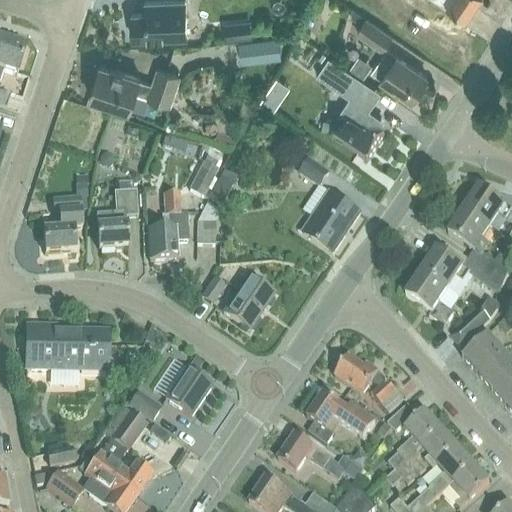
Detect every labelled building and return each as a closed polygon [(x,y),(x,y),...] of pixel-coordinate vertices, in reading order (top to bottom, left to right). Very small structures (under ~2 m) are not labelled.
[(133,39),(153,38),(188,38),(186,0),(175,0),(165,0),(145,1),(146,13),(132,14),(133,39)] [(450,0),(446,6),(449,9),(466,20),(479,0),(450,0)] [(366,19),(363,23),(357,32),(379,48),(389,35),(366,19)] [(226,43),(252,40),(250,23),(224,26),(226,43)] [(0,82),(3,74),(17,78),(26,50),(0,41),(0,82)] [(279,41),(263,43),(265,59),(281,57),(279,41)] [(387,50),(381,59),(372,72),(412,100),(427,77),(397,56),(387,50)] [(329,57),(316,75),(343,93),(355,75),(329,57)] [(108,103),(129,110),(136,92),(147,97),(146,99),(171,106),(180,76),(177,75),(158,69),(153,84),(140,80),(140,78),(100,64),(89,96),(108,103)] [(285,69),(269,86),(282,99),(298,83),(285,69)] [(0,94),(0,109),(6,111),(10,98),(0,94)] [(273,112),(279,103),(266,94),(259,103),(273,112)] [(347,116),(331,140),(368,165),(385,139),(373,131),(382,118),(350,97),(340,111),(347,116)] [(214,124),(207,125),(204,132),(209,138),(216,137),(219,130),(214,124)] [(166,138),(162,149),(185,156),(188,145),(166,138)] [(217,138),(214,146),(232,153),(235,145),(217,138)] [(103,171),(109,172),(113,168),(114,163),(110,158),(104,158),(100,162),(99,167),(103,171)] [(207,160),(204,167),(217,173),(220,167),(207,160)] [(320,189),(328,176),(308,163),(300,175),(320,189)] [(203,166),(189,194),(204,201),(218,174),(217,173),(204,167),(203,166)] [(237,181),(224,174),(196,226),(195,248),(214,249),(215,226),(237,181)] [(129,185),(135,188),(141,185),(140,178),(134,176),(129,179),(129,185)] [(81,232),(80,214),(86,213),(85,201),(86,201),(86,188),(87,188),(87,178),(76,179),(76,188),(75,188),(76,202),(53,204),(54,218),(59,217),(60,232),(43,233),(45,257),(75,254),(73,232),(81,232)] [(511,213),(479,191),(464,214),(491,232),(499,220),(506,224),(511,214),(511,213)] [(128,250),(126,230),(125,220),(138,219),(136,195),(114,196),(116,216),(112,217),(96,217),(96,230),(98,252),(128,250)] [(361,216),(344,205),(330,196),(304,235),(313,241),(312,243),(333,257),(361,216)] [(188,245),(187,225),(187,216),(181,216),(179,197),(164,197),(165,218),(161,218),(162,231),(147,232),(148,245),(149,264),(177,263),(176,245),(188,245)] [(491,232),(464,214),(448,237),(474,254),(468,262),(504,286),(509,274),(483,257),(489,249),(482,245),(491,232)] [(437,253),(421,276),(448,294),(457,281),(463,286),(469,278),(498,299),(504,286),(468,262),(463,270),(437,253)] [(439,307),(448,294),(421,276),(406,299),(431,316),(429,320),(445,330),(454,317),(439,307)] [(223,316),(250,334),(275,298),(248,280),(223,316)] [(201,300),(212,308),(224,289),(214,282),(201,300)] [(488,303),(479,316),(490,323),(499,310),(488,303)] [(460,351),(490,323),(479,316),(451,341),(460,351)] [(511,316),(498,329),(505,337),(511,331),(511,316)] [(26,330),(25,372),(108,374),(108,335),(90,335),(90,339),(80,339),(80,335),(56,335),(56,331),(26,330)] [(149,334),(145,344),(151,348),(157,339),(149,334)] [(488,338),(478,347),(463,361),(478,377),(503,354),(488,338)] [(478,377),(492,393),(511,375),(511,364),(503,354),(478,377)] [(335,380),(351,391),(361,398),(371,385),(379,390),(372,397),(390,416),(404,403),(378,375),(366,366),(364,370),(349,360),(335,380)] [(190,421),(212,390),(187,373),(166,404),(190,421)] [(511,375),(492,393),(507,409),(511,404),(511,375)] [(364,441),(368,435),(374,426),(350,409),(347,413),(342,410),(343,409),(324,396),(307,421),(315,427),(309,436),(327,449),(334,439),(326,434),(335,421),(364,441)] [(150,427),(160,412),(138,397),(128,411),(150,427)] [(396,436),(416,417),(408,408),(387,427),(396,436)] [(425,414),(418,420),(404,432),(413,442),(397,456),(398,457),(388,466),(395,474),(416,454),(420,450),(441,432),(425,414)] [(136,467),(128,477),(115,468),(145,429),(128,416),(100,458),(99,457),(91,467),(136,499),(151,478),(136,467)] [(457,450),(441,432),(420,450),(429,459),(424,463),(432,472),(437,468),(457,450)] [(305,461),(339,484),(343,476),(356,485),(363,474),(343,461),(338,468),(317,453),(295,438),(294,440),(289,437),(288,439),(292,442),(287,450),(283,448),(277,457),(280,460),(278,463),(296,475),(305,461)] [(49,449),(50,456),(61,454),(59,446),(49,449)] [(392,511),(425,511),(427,511),(449,490),(473,467),(457,450),(437,468),(444,477),(429,491),(430,492),(407,511),(399,503),(391,510),(392,511)] [(71,452),(61,454),(50,456),(47,457),(49,469),(74,464),(71,452)] [(395,474),(385,483),(392,491),(402,482),(408,489),(426,473),(417,463),(420,459),(416,454),(395,474)] [(109,511),(127,511),(136,499),(91,467),(84,478),(90,483),(83,493),(106,509),(109,511)] [(459,511),(460,511),(469,504),(489,486),(473,467),(449,490),(460,503),(455,507),(459,511)] [(72,510),(83,494),(57,476),(45,492),(72,510)] [(5,479),(0,479),(0,507),(9,506),(5,479)] [(334,511),(313,497),(306,509),(288,496),(266,481),(249,506),(257,511),(283,511),(284,511),(286,511),(334,511)] [(355,486),(336,511),(375,511),(377,511),(355,486)]
